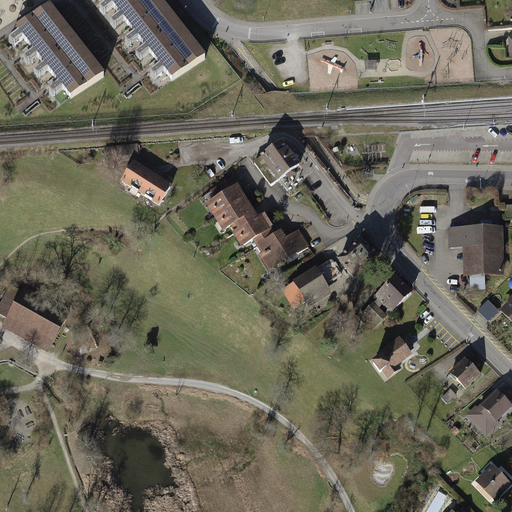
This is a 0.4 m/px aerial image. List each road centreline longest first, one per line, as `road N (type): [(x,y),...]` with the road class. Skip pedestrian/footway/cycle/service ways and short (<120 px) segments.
road 1 (track): [(47,360),(228,390),(274,413),(312,448),(351,511)]
road 2 (residential): [(380,216),(392,246),(511,368)]
road 3 (residential): [(430,20),(232,30)]
road 4 (residential): [(380,216),(388,193),(405,179),(511,177)]
road 5 (residential): [(430,20),(470,22),(481,67),(511,73)]
